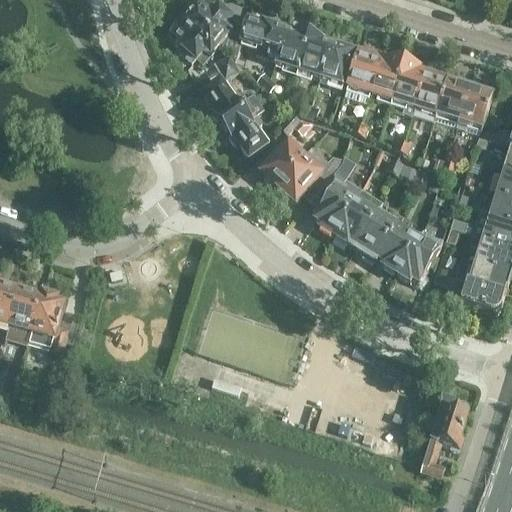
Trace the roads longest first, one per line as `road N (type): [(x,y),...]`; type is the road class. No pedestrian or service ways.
road 1 (residential): [(510,369),(430,350),(343,310),(253,246),(197,186)]
road 2 (residential): [(197,186),(95,247),(0,226)]
road 3 (residential): [(197,186),(140,85),(116,0)]
road 4 (residential): [(511,52),(343,0)]
road 5 (residential): [(459,511),(510,369)]
